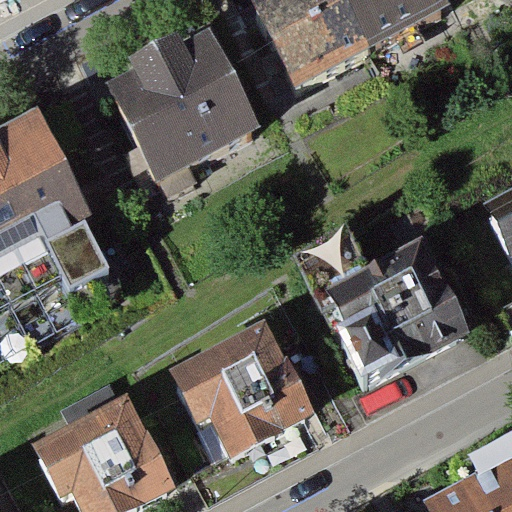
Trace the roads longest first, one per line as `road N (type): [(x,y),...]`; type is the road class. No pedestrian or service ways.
road 1 (residential): [(298,511),(511,397)]
road 2 (residential): [(144,0),(0,76)]
